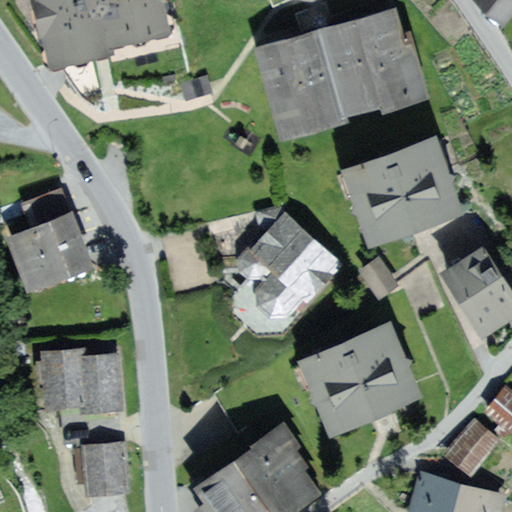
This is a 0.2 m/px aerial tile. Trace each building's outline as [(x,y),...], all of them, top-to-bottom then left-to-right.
[(39,0),(54,67),(121,54),(120,47),(176,35),(169,0),(39,0)] [(511,0),(474,0),(501,20),(511,6),(511,0)] [(396,11),(257,49),(282,141),(351,122),(349,117),(427,96),(413,44),(405,46),(396,11)] [(439,139),(348,172),(374,244),(465,211),(439,139)] [(75,212),(7,238),(27,292),(96,266),(75,212)] [(344,265),(286,214),(242,261),(241,272),(250,280),(260,282),(267,274),(271,277),(259,291),(259,310),(271,321),(290,321),(305,304),(309,306),(344,265)] [(511,283),(489,247),(445,275),(485,337),(511,320),(511,283)] [(380,259),(361,273),(380,300),(399,287),(380,259)] [(392,322),(302,361),(334,434),(424,395),(392,322)] [(82,351),(42,354),(45,409),(85,407),(86,415),(123,413),(119,355),(83,357),(82,351)] [(511,391),(507,387),(486,413),(511,434),(511,391)] [(476,422),(447,459),(471,478),(500,442),(476,422)] [(302,511),(326,496),(308,471),(312,469),(300,452),(303,450),(285,424),(202,482),(213,498),(196,510),(197,511),(302,511)] [(125,445),(83,449),(87,499),(129,495),(125,445)] [(468,483),(420,470),(409,511),(501,511),(506,492),(468,483)]
